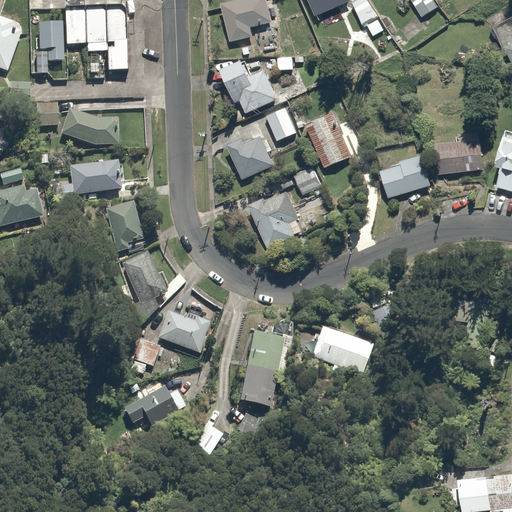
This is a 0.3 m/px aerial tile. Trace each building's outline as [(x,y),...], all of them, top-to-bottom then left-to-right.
[(232,44),(255,39),(253,30),(276,25),(270,0),(249,0),(224,6),(232,44)] [(311,0),(319,15),(351,0),(311,0)] [(369,0),(360,0),(352,5),(364,25),(379,16),(369,0)] [(432,0),(411,0),(423,16),(437,6),(432,0)] [(130,72),(128,12),(123,7),(108,8),(109,44),(115,44),(115,49),(109,49),(109,52),(110,72),(130,72)] [(88,45),(87,8),(67,9),(68,46),(88,45)] [(109,52),(109,49),(109,44),(108,8),(87,8),(88,45),(89,53),(109,52)] [(0,69),(9,72),(23,32),(14,29),(16,23),(0,17),(0,69)] [(49,62),(66,62),(65,24),(40,25),(41,51),(49,50),(49,53),(49,62)] [(49,62),(49,53),(37,54),(37,75),(49,75),(49,62)] [(248,63),(224,74),(244,118),(279,102),(266,73),(255,78),(248,63)] [(31,97),(32,83),(12,82),(11,95),(31,97)] [(58,106),(37,107),(38,127),(59,126),(58,106)] [(290,107),(267,116),(278,143),(301,133),(290,107)] [(95,148),(115,146),(121,132),(71,112),(62,135),(95,148)] [(326,115),(305,124),(324,168),(345,159),(326,115)] [(0,125),(1,125),(0,123),(0,158),(11,147),(0,137),(0,125)] [(262,132),(227,147),(240,179),(275,164),(262,132)] [(511,139),(498,190),(511,194),(511,139)] [(479,145),(437,149),(440,177),(482,172),(479,145)] [(425,156),(380,170),(389,198),(434,184),(425,156)] [(120,193),(119,163),(70,165),(71,185),(49,186),(50,201),(75,200),(75,195),(120,193)] [(311,165),(292,174),(302,194),(321,184),(311,165)] [(25,170),(0,175),(3,187),(27,182),(25,170)] [(26,190),(0,194),(0,226),(44,219),(39,192),(27,194),(26,190)] [(288,191),(253,206),(271,249),(296,238),(290,226),(301,221),(288,191)] [(134,207),(105,216),(115,248),(144,238),(134,207)] [(149,252),(121,267),(141,304),(169,289),(149,252)] [(492,300),(475,296),(463,343),(480,348),(492,300)] [(211,327),(169,313),(160,340),(202,354),(211,327)] [(381,351),(326,329),(314,358),(369,380),(381,351)] [(286,341),(256,335),(243,404),(274,410),(286,341)] [(165,346),(144,338),(135,360),(156,368),(165,346)] [(125,407),(134,424),(149,416),(156,429),(187,413),(171,383),(125,407)] [(228,439),(205,424),(192,444),(215,459),(228,439)] [(511,478),(461,483),(462,511),(500,511),(511,511),(511,478)]
